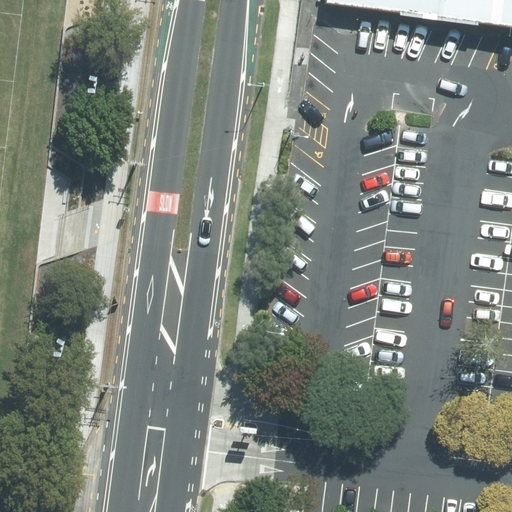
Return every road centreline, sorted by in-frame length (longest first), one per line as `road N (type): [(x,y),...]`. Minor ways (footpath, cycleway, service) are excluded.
road 1 (secondary): [(116,511),(188,0)]
road 2 (secondary): [(240,0),(200,291)]
road 3 (secondary): [(200,291),(175,511)]
road 4 (secondary): [(200,291),(209,339),(245,407)]
